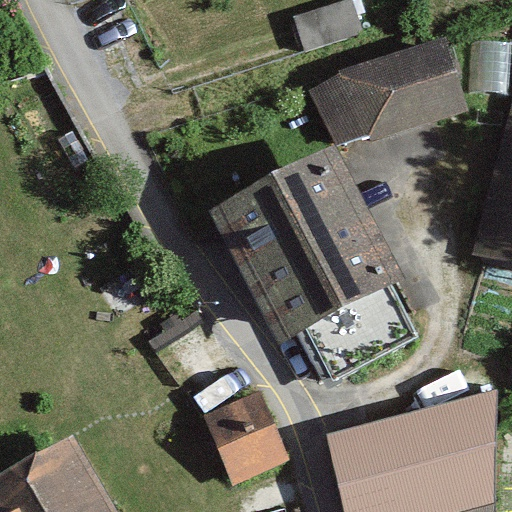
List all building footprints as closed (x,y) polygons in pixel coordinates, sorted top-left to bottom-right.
[(336,151),(476,110),(455,37),(315,79),(336,151)] [(511,84),(465,255),(511,267),(511,84)] [(400,278),(328,140),(221,195),(293,333),(400,278)] [(504,382),(331,434),(355,511),(485,511),(508,505),(504,382)] [(250,387),(191,414),(228,495),(288,467),(250,387)] [(111,511),(69,442),(0,483),(0,511),(111,511)]
